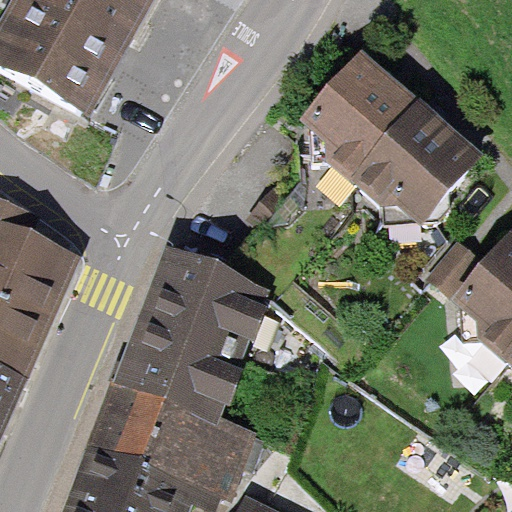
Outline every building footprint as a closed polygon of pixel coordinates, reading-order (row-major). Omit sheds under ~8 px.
[(146,0),(13,0),(0,26),(0,77),(83,121),(146,0)] [(420,215),(472,153),(358,57),(305,119),(420,215)] [(0,455),(25,397),(31,382),(85,255),(31,233),(38,217),(0,200),(0,455)] [(511,343),(511,233),(503,226),(448,288),(511,343)] [(74,511),(187,511),(192,501),(221,511),(222,511),(255,431),(220,417),(272,287),(178,250),(74,511)]
